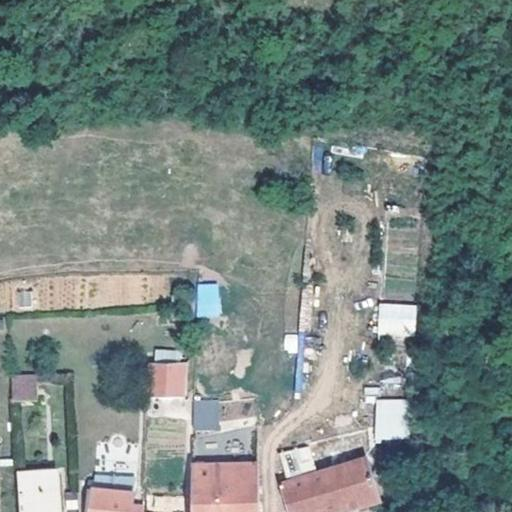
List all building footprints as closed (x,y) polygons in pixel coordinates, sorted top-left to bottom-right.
[(219,316),(219,283),(195,283),(195,316),(219,316)] [(378,303),(378,335),(416,335),(416,303),(378,303)] [(186,360),(150,360),(151,394),(183,394),(186,360)] [(32,398),(30,374),(5,375),(8,400),(32,398)] [(408,441),(407,399),(374,400),(375,441),(408,441)] [(258,511),(258,454),(259,423),(209,430),(210,426),(192,426),(192,511),(258,511)] [(310,448),(287,450),(289,472),(312,470),(310,448)] [(365,457),(283,483),(290,511),(333,511),(378,499),(365,457)] [(59,511),(56,472),(15,477),(19,511),(59,511)] [(129,511),(132,494),(93,490),(91,511),(129,511)] [(185,511),(184,496),(153,496),(153,511),(185,511)]
